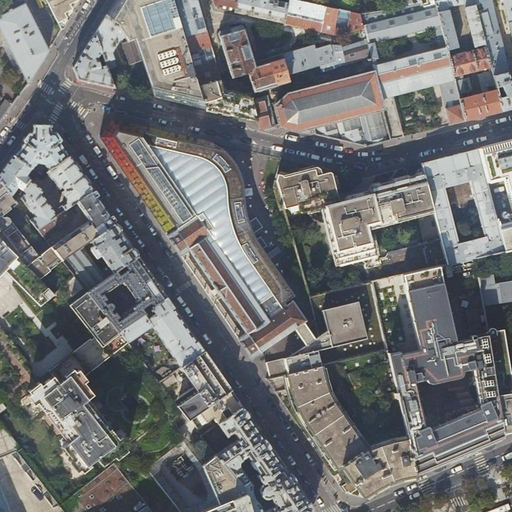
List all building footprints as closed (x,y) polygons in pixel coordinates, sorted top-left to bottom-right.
[(3,0),(9,12),(4,14),(0,16),(0,40),(5,38),(28,84),(48,51),(22,0),(3,0)] [(9,12),(3,0),(2,0),(0,1),(0,6),(4,14),(9,12)] [(78,0),(45,0),(61,30),(77,4),(78,0)] [(119,26),(129,41),(134,39),(142,61),(154,97),(171,101),(196,107),(205,109),(198,86),(184,37),(172,0),(114,0),(107,12),(106,15),(119,25),(119,26)] [(172,0),(184,37),(206,31),(196,0),(172,0)] [(212,0),(215,7),(217,9),(234,12),(236,0),(212,0)] [(289,0),(236,0),(234,12),(284,23),(289,0)] [(298,0),(289,0),(284,23),(338,35),(358,30),(361,41),(366,39),(359,13),(343,10),(340,25),(332,26),(327,25),(330,7),(298,0)] [(434,0),(436,6),(447,50),(458,47),(447,5),(463,2),(475,46),(486,44),(474,0),(434,0)] [(511,0),(502,0),(511,39),(511,83),(509,73),(509,72),(491,0),(474,0),(486,44),(486,47),(497,88),(502,86),(506,96),(499,98),(503,111),(511,108),(511,0)] [(407,5),(359,13),(366,39),(371,57),(375,73),(393,139),(399,138),(403,137),(392,92),(438,81),(449,125),(458,123),(465,121),(449,56),(447,50),(436,6),(423,10),(422,2),(407,5)] [(113,54),(121,41),(124,43),(131,65),(142,61),(134,39),(129,41),(119,26),(119,25),(106,15),(97,29),(95,33),(102,53),(106,64),(108,71),(118,68),(113,54)] [(290,81),(288,74),(282,54),(254,63),(243,25),(241,25),(220,31),(218,34),(232,79),(248,74),(254,91),(268,87),(290,81)] [(221,80),(206,31),(184,37),(198,86),(220,80),(221,80)] [(102,53),(95,33),(78,60),(73,68),(78,80),(114,88),(111,78),(108,71),(106,64),(102,65),(101,65),(98,57),(100,54),(102,53)] [(371,57),(366,39),(361,41),(340,47),(339,45),(328,44),(315,48),(314,44),(282,54),(288,74),(337,59),(339,66),(371,57)] [(503,111),(499,98),(497,88),(486,47),(449,56),(465,121),(483,116),(503,111)] [(366,146),(393,139),(375,73),(288,94),(276,106),(280,127),(297,130),(306,128),(313,126),(315,135),(366,146)] [(252,97),(229,92),(225,95),(221,94),(221,80),(220,80),(198,86),(205,109),(210,110),(227,114),(257,121),(251,100),(252,97)] [(257,121),(260,129),(271,126),(274,125),(269,108),(265,96),(251,100),(257,121)] [(5,99),(0,106),(0,122),(13,105),(5,99)] [(128,123),(112,119),(100,137),(166,234),(179,225),(181,227),(196,216),(253,299),(267,319),(278,311),(276,309),(294,296),(268,257),(256,239),(248,220),(243,183),(238,169),(230,157),(224,150),(213,143),(208,141),(185,136),(178,134),(153,128),(148,127),(141,126),(128,123)] [(26,137),(13,155),(31,168),(32,169),(37,163),(44,164),(49,170),(70,156),(59,140),(49,125),(35,125),(26,137)] [(511,248),(511,139),(511,140),(477,149),(489,190),(507,185),(511,205),(511,217),(510,217),(497,220),(505,250),(511,249),(511,248)] [(497,220),(489,190),(477,149),(450,156),(442,158),(421,163),(424,174),(429,192),(433,208),(442,239),(449,263),(477,257),(505,250),(497,220)] [(31,168),(13,155),(3,169),(0,173),(0,181),(12,196),(17,187),(22,190),(29,180),(30,179),(28,173),(31,168)] [(81,173),(70,156),(49,170),(46,172),(52,180),(65,199),(66,203),(61,206),(54,212),(56,215),(65,209),(75,202),(93,190),(81,173)] [(283,175),(277,174),(275,181),(277,186),(283,209),(285,218),(323,207),(338,266),(359,261),(362,264),(361,266),(365,279),(367,282),(373,281),(403,274),(449,263),(442,239),(439,238),(425,241),(424,244),(422,242),(408,246),(406,248),(404,247),(391,250),(387,258),(380,260),(376,257),(368,226),(433,208),(429,192),(424,174),(415,177),(380,186),(377,185),(373,186),(372,188),(373,194),(367,196),(341,202),(333,173),(331,172),(323,174),(322,170),(318,168),(311,170),(283,177),(283,175)] [(43,190),(29,180),(22,190),(24,192),(20,198),(34,216),(30,219),(37,228),(56,215),(54,212),(41,193),(43,190)] [(40,258),(10,220),(9,219),(9,218),(8,218),(7,218),(6,218),(5,218),(4,218),(3,218),(1,219),(0,220),(0,216),(17,203),(15,200),(12,196),(0,181),(0,236),(5,243),(19,258),(52,292),(74,275),(62,260),(51,246),(40,254),(42,256),(40,258)] [(283,209),(277,186),(274,187),(280,210),(283,209)] [(104,206),(93,190),(75,202),(88,220),(51,246),(62,260),(81,247),(90,240),(116,223),(104,206)] [(71,218),(65,209),(56,215),(37,228),(45,238),(71,218)] [(247,333),(238,339),(252,358),(295,329),(304,322),(305,321),(291,301),(278,311),(267,319),(253,299),(196,216),(181,227),(167,236),(181,256),(189,250),(218,292),(247,333)] [(256,217),(249,222),(254,233),(263,227),(256,217)] [(127,239),(116,223),(90,240),(94,245),(91,247),(90,250),(96,259),(101,255),(107,265),(106,266),(100,259),(96,262),(94,263),(92,261),(81,247),(62,260),(74,275),(87,291),(139,256),(127,239)] [(0,277),(19,258),(5,243),(0,236),(0,277)] [(261,236),(257,239),(263,249),(267,246),(261,236)] [(511,248),(511,249),(511,256),(511,283),(488,287),(488,284),(495,283),(495,282),(493,273),(480,275),(484,304),(511,299),(511,248)] [(153,306),(167,297),(153,276),(139,256),(87,291),(118,330),(144,312),(141,307),(149,301),(153,306)] [(419,349),(400,353),(400,351),(388,353),(407,438),(415,475),(422,472),(428,469),(493,442),(504,437),(488,330),(486,318),(469,321),(472,335),(470,335),(471,338),(456,341),(443,282),(480,275),(477,257),(449,263),(403,274),(419,349)] [(488,287),(511,283),(511,279),(495,282),(495,283),(488,284),(488,287)] [(266,363),(270,378),(282,375),(321,366),(388,350),(373,281),(367,282),(309,296),(318,334),(319,337),(316,339),(304,322),(295,329),(306,346),(289,357),(266,363)] [(38,301),(49,297),(45,286),(34,290),(38,301)] [(174,307),(167,297),(153,306),(144,312),(118,330),(128,343),(153,326),(181,366),(204,350),(197,341),(185,324),(174,308),(174,307)] [(511,380),(504,328),(496,329),(495,328),(495,327),(493,326),(492,326),(491,327),(489,328),(489,329),(489,330),(488,330),(504,433),(511,431),(511,380)] [(218,371),(204,350),(181,366),(185,373),(195,387),(197,391),(177,405),(187,420),(190,419),(232,390),(218,371)] [(388,350),(321,366),(325,381),(335,378),(340,393),(354,414),(346,420),(354,433),(363,427),(376,446),(391,441),(407,438),(388,353),(388,350)] [(321,366),(282,375),(285,389),(290,404),(293,412),(301,425),(310,438),(317,449),(315,450),(331,473),(337,470),(366,450),(354,433),(346,420),(330,394),(325,381),(321,366)] [(70,465),(78,476),(81,473),(84,476),(93,469),(91,467),(115,448),(82,406),(95,396),(86,384),(89,381),(80,369),(77,371),(74,368),(64,376),(67,379),(59,385),(53,377),(41,386),(38,383),(28,391),(30,395),(27,397),(33,406),(37,403),(69,445),(63,449),(73,462),(70,465)] [(195,387),(185,373),(183,374),(180,377),(175,370),(159,382),(173,402),(195,387)] [(235,396),(232,390),(190,419),(194,425),(197,428),(213,417),(217,424),(243,407),(237,398),(235,396)] [(311,511),(312,508),(294,481),(261,434),(243,407),(217,424),(226,436),(233,431),(238,439),(203,466),(220,505),(246,494),(251,511),(311,511)] [(0,511),(0,457),(22,448),(0,422),(0,511)] [(391,441),(376,446),(366,450),(337,470),(346,483),(342,486),(347,493),(348,491),(350,494),(357,489),(363,497),(395,483),(415,475),(407,438),(391,441)] [(251,511),(246,494),(220,505),(204,511),(251,511)]
